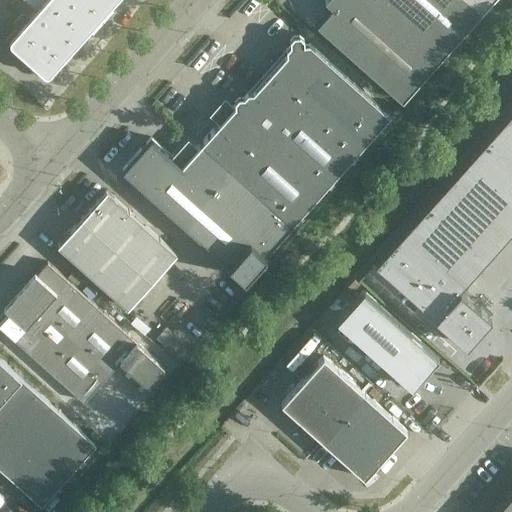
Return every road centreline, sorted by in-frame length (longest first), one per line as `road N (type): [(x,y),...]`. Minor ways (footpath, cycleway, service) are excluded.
road 1 (unclassified): [(47,164),(195,0)]
road 2 (unclassified): [(409,511),(511,398)]
road 3 (unclassified): [(200,511),(247,462),(309,511)]
